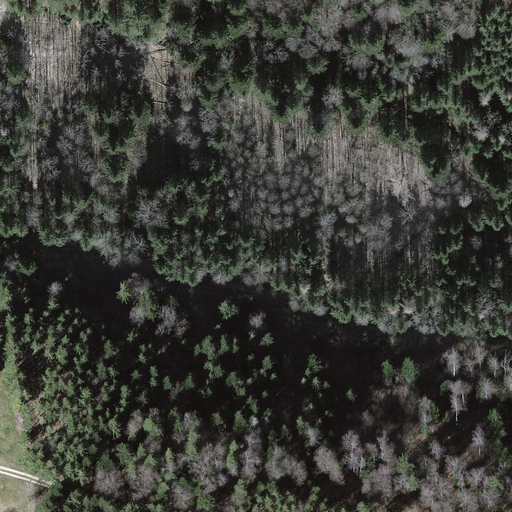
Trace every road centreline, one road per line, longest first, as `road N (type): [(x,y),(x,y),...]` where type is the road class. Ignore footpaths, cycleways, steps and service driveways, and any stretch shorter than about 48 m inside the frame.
road 1 (track): [(0,233),(69,245),(269,304),(511,328)]
road 2 (track): [(0,471),(91,501),(163,511)]
